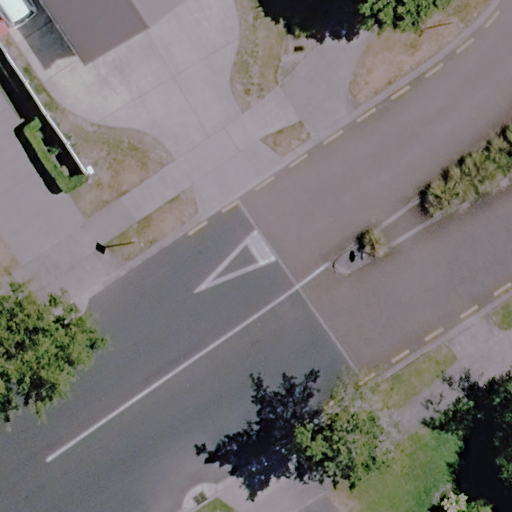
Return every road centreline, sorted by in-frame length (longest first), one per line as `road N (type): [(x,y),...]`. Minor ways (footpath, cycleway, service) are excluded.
road 1 (residential): [(262,325),(316,219),(511,63)]
road 2 (residential): [(0,493),(262,325)]
road 3 (residential): [(511,231),(381,310),(262,325)]
